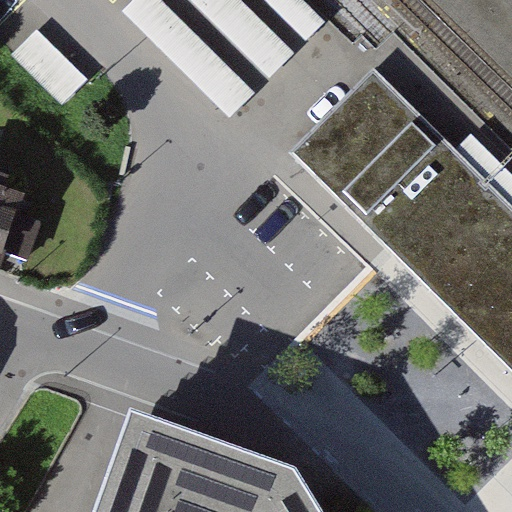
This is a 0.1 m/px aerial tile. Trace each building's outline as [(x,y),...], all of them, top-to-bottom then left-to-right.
[(295,0),(123,0),(116,7),(234,121),(325,28),(295,0)] [(511,0),(430,0),(511,79),(511,0)] [(46,29),(22,48),(62,101),(87,83),(46,29)] [(511,214),(467,169),(374,77),(290,162),(511,382),(511,214)] [(511,184),(482,154),(467,169),(511,214),(511,184)] [(0,271),(27,199),(0,189),(0,186),(1,183),(0,182),(0,271)] [(323,511),(299,470),(131,410),(96,511),(323,511)]
